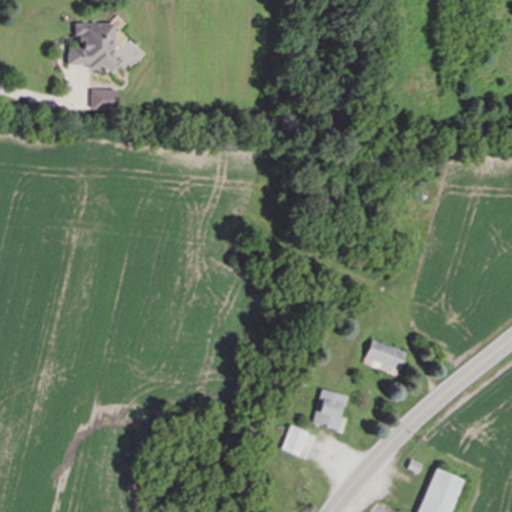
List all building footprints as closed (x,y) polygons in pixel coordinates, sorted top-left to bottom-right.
[(113,23),(73,24),(73,37),(81,37),(81,49),(66,49),(66,68),(113,68),(113,23)] [(115,107),(115,90),(89,90),(90,108),(115,107)] [(395,376),(404,352),(369,339),(361,363),(395,376)] [(344,395),(318,389),(316,399),(320,400),(317,412),(312,411),(309,423),(335,429),(344,395)] [(314,435),(286,426),(278,450),(306,459),(314,435)] [(416,511),(448,511),(462,479),(433,468),(416,511)]
